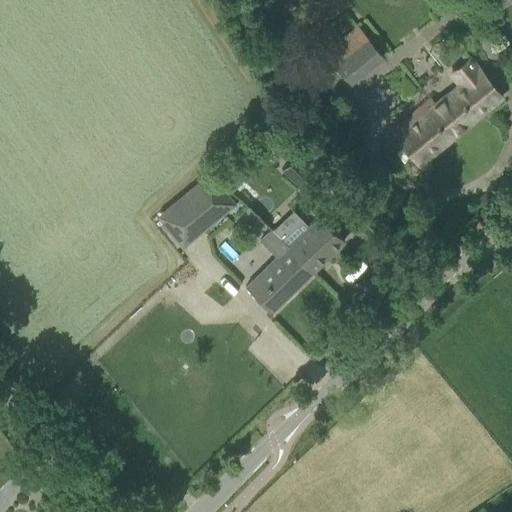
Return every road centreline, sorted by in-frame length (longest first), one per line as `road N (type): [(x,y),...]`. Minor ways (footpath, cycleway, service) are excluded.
road 1 (tertiary): [(201,511),(511,222)]
road 2 (unclassified): [(96,511),(0,384)]
